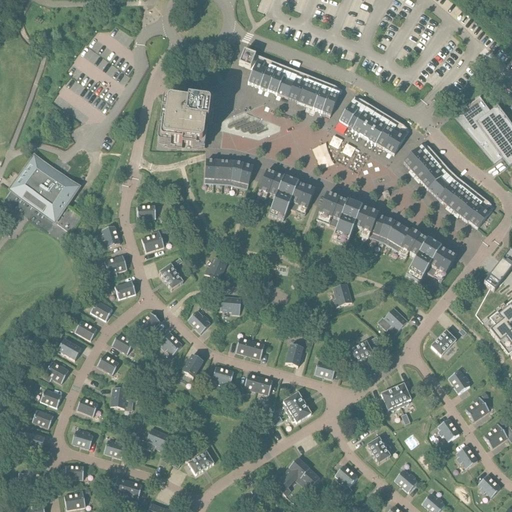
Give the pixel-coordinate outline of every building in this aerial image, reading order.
[(239,66),(253,72),(248,86),(277,97),(288,101),(287,101),(330,118),(341,91),(244,53),(239,66)] [(466,90),(472,82),(464,75),(457,82),(466,90)] [(355,98),(339,124),(347,129),(348,129),(352,132),(351,133),(375,148),(376,147),(394,158),(410,132),(355,98)] [(453,118),(494,166),(502,160),(508,169),(511,166),(511,128),(497,108),(490,114),(479,99),(470,106),(471,108),(464,112),(463,111),(453,118)] [(206,108),(204,107),(204,109),(190,107),(190,106),(167,102),(164,126),(162,126),(160,141),(160,142),(160,143),(160,144),(161,144),(161,145),(162,145),(163,145),(182,148),(182,145),(188,146),(204,148),(207,125),(205,124),(206,111),(209,112),(209,111),(209,110),(209,109),(208,109),(208,108),(207,108),(206,108)] [(424,145),(403,164),(427,192),(428,192),(438,202),(467,225),(468,224),(477,231),(494,210),(456,180),(449,172),(424,145)] [(8,195),(2,203),(47,233),(63,245),(83,218),(66,207),(79,188),(33,156),(6,193),(8,195)] [(230,188),(238,190),(247,192),(253,169),(243,167),(234,165),(224,164),(215,163),(206,163),(204,186),(213,187),(222,187),(230,188)] [(266,173),(258,193),(268,197),(268,196),(276,199),(270,212),(285,218),(288,211),(304,218),(314,192),(298,186),(298,184),(283,179),(283,180),(266,173)] [(384,246),(395,225),(377,218),(378,217),(361,210),(361,209),(347,203),(346,205),(326,197),(316,222),(336,230),(333,237),(348,243),(353,229),(361,232),(360,233),(369,237),(368,240),(384,246)] [(155,208),(137,209),(137,222),(155,221),(155,208)] [(395,225),(384,246),(399,255),(401,252),(409,257),(409,256),(416,260),(409,273),(422,281),(426,275),(441,284),(456,261),(440,251),(441,250),(427,242),(427,243),(411,234),(411,235),(395,225)] [(120,246),(114,229),(102,233),(103,237),(101,237),(103,244),(105,243),(107,250),(120,246)] [(141,242),(145,255),(164,249),(159,233),(151,235),(152,238),(141,242)] [(483,286),(494,294),(496,290),(499,287),(502,283),(511,273),(511,270),(511,256),(509,254),(500,264),(492,275),(483,286)] [(122,258),(104,264),(109,280),(113,279),(117,278),(116,275),(127,272),(122,258)] [(210,270),(207,269),(204,276),(219,283),(227,265),(214,260),(210,270)] [(183,285),(170,267),(159,275),(171,293),(183,285)] [(132,284),(114,289),(118,302),(135,296),(132,284)] [(332,290),(335,301),(333,302),(335,310),(352,305),(347,286),(332,290)] [(241,300),(221,299),(220,314),(222,314),(222,313),(231,314),(231,317),(240,318),(241,300)] [(489,322),(495,330),(489,334),(508,357),(511,353),(511,334),(511,335),(508,330),(511,326),(511,303),(506,309),(507,311),(498,318),(497,316),(489,322)] [(96,304),(90,315),(106,324),(112,312),(100,305),(96,304)] [(395,312),(386,323),(393,329),(391,331),(397,337),(409,325),(395,312)] [(207,324),(209,322),(204,318),(202,319),(197,314),(187,323),(201,336),(210,327),(207,324)] [(138,328),(147,337),(160,324),(151,315),(138,328)] [(81,323),(75,335),(90,344),(97,332),(81,323)] [(454,345),(456,343),(446,333),(430,349),(441,359),(442,357),(454,345)] [(162,348),(161,349),(165,354),(167,352),(173,358),(182,348),(169,335),(159,345),(162,348)] [(127,357),(133,346),(118,337),(111,348),(127,357)] [(252,344),(239,341),(235,355),(248,358),(252,344)] [(64,342),(57,354),(74,363),(81,352),(64,342)] [(252,344),(248,358),(260,362),(264,348),(252,344)] [(366,344),(364,346),(347,354),(353,367),(372,357),(366,344)] [(303,351),(290,348),(285,366),(298,370),(303,351)] [(97,369),(112,378),(119,366),(103,357),(97,369)] [(182,374),(191,380),(203,364),(192,358),(182,374)] [(52,364),(43,379),(50,384),(52,381),(61,386),(68,374),(52,364)] [(332,368),(332,366),(326,364),(325,366),(318,364),(314,377),(332,382),(336,369),(332,368)] [(233,375),(215,370),(212,382),(216,384),(215,386),(222,388),(222,385),(230,387),(233,375)] [(463,380),(459,373),(448,381),(459,396),(469,389),(467,385),(469,384),(465,378),(463,380)] [(247,377),(244,391),(256,394),(260,380),(247,377)] [(260,380),(256,394),(268,398),(272,384),(260,380)] [(392,392),(400,409),(409,406),(408,404),(410,402),(403,387),(392,392)] [(129,392),(113,390),(110,409),(124,411),(126,401),(128,401),(129,392)] [(52,395),(45,392),(40,404),(57,410),(61,398),(52,395)] [(390,411),(391,414),(400,409),(392,392),(380,397),(387,413),(390,411)] [(284,407),(282,408),(287,416),(304,406),(298,395),(283,404),(284,407)] [(474,406),(465,412),(473,424),(489,413),(479,399),(472,404),(474,406)] [(81,400),(76,413),(93,419),(98,407),(81,400)] [(304,406),(287,416),(292,424),(295,423),(296,426),(311,417),(304,406)] [(36,413),(32,425),(48,431),(53,419),(36,413)] [(448,444),(459,437),(448,422),(438,429),(440,432),(438,434),(438,433),(436,434),(440,440),(439,441),(443,448),(448,445),(448,444)] [(507,440),(497,426),(491,430),(492,433),(483,439),(491,451),(507,440)] [(151,431),(146,444),(156,448),(155,450),(163,454),(169,438),(151,431)] [(75,434),(71,446),(89,452),(93,439),(89,438),(90,435),(83,434),(83,436),(75,434)] [(25,435),(22,448),(41,453),(44,441),(25,435)] [(379,440),(367,448),(378,466),(390,459),(389,457),(379,440)] [(121,447),(122,445),(115,443),(115,446),(107,443),(104,456),(121,461),(125,449),(121,447)] [(466,471),(477,464),(467,449),(456,456),(458,459),(456,461),(456,460),(454,461),(458,467),(457,468),(462,475),(467,472),(466,471)] [(206,455),(188,466),(195,478),(213,466),(206,455)] [(286,499),(290,493),(286,489),(292,482),(293,483),(297,478),(300,481),(301,481),(311,490),(320,481),(297,461),(273,487),(286,499)] [(343,468),(335,478),(338,481),(336,482),(341,487),(343,485),(349,490),(357,480),(343,468)] [(65,469),(65,482),(83,482),(83,469),(65,469)] [(24,475),(24,482),(26,482),(26,490),(39,490),(39,472),(26,471),(26,476),(24,475)] [(403,473),(394,483),(408,495),(417,485),(414,482),(415,480),(410,476),(409,478),(403,473)] [(491,500),(500,491),(487,478),(478,487),(481,490),(479,492),(484,496),(486,495),(491,500)] [(125,498),(130,484),(117,481),(113,495),(124,498),(125,498)] [(130,484),(125,498),(138,502),(142,488),(130,484)] [(64,499),(65,511),(70,511),(85,510),(82,492),(74,494),(75,497),(64,499)] [(430,496),(422,506),(428,511),(441,511),(444,508),(441,506),(443,504),(437,500),(436,501),(430,496)] [(297,499),(292,505),(296,508),(301,503),(297,499)]
